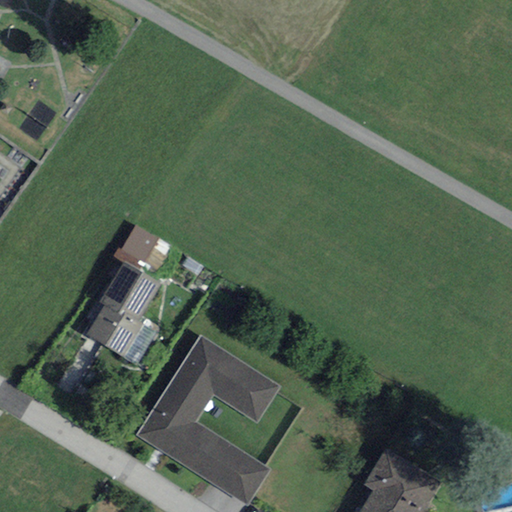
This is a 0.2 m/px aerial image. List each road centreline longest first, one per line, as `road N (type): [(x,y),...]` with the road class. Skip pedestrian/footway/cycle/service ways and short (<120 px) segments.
road 1 (unclassified): [(511,221),(128,0)]
road 2 (unclassified): [(0,387),(192,511)]
